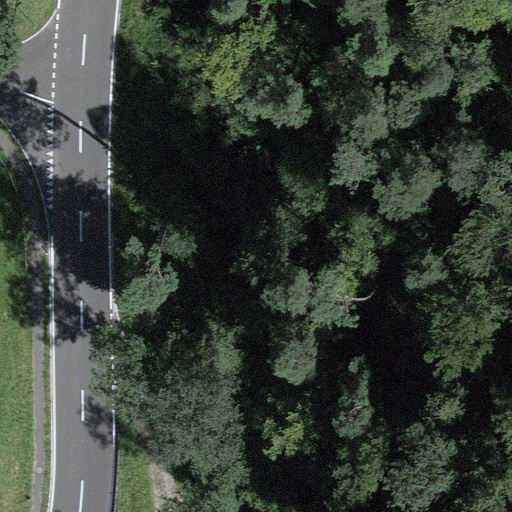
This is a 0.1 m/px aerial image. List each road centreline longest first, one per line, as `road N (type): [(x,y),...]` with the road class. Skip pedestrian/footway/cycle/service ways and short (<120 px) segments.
road 1 (tertiary): [(105,0),(89,109),(77,511)]
road 2 (track): [(174,492),(118,359),(86,342)]
